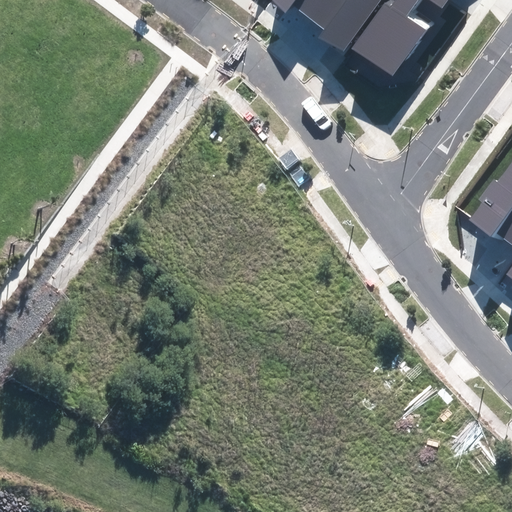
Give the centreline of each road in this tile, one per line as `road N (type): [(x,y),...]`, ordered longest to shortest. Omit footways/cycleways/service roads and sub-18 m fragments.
road 1 (residential): [(179,0),(258,59),(388,211)]
road 2 (residential): [(388,211),(511,40)]
road 3 (residential): [(388,211),(458,315),(511,376)]
